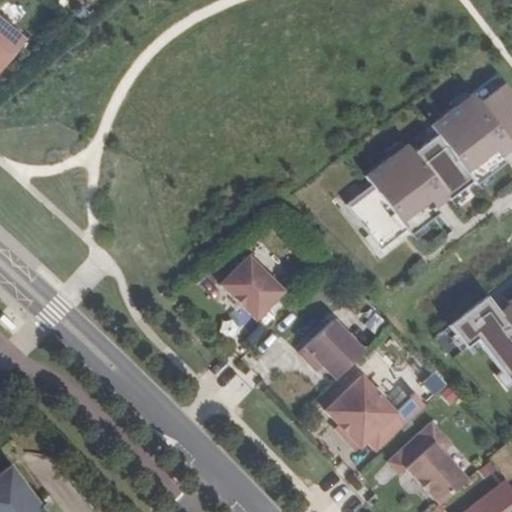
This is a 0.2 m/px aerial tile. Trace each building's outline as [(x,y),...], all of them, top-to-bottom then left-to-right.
[(0,69),(24,41),(0,20),(0,69)] [(511,95),(496,74),(429,125),(436,134),(412,152),(405,144),(364,175),(370,184),(345,204),(379,248),(405,229),(409,235),(438,212),(434,206),(445,197),(447,200),(472,181),(475,185),(504,163),(500,157),(511,148),(511,149),(511,95)] [(248,256),(219,283),(232,296),(235,293),(246,303),(242,307),(254,320),(283,292),(248,256)] [(511,298),(507,302),(509,305),(499,312),(487,297),(448,326),(466,349),(477,340),(508,381),(511,378),(511,298)] [(332,320),(298,353),(310,364),(315,359),(322,366),(335,379),(363,352),(332,320)] [(267,323),(239,349),(269,381),(297,355),(267,323)] [(310,364),(316,371),(322,366),(315,359),(310,364)] [(406,424),(384,401),(386,396),(378,387),(372,388),(361,376),(324,410),(338,425),(348,435),(345,439),(356,450),(367,440),(377,451),(406,424)] [(438,505),(465,480),(431,443),(441,434),(430,421),(386,462),(397,474),(404,468),(438,505)] [(338,425),(335,428),(345,439),(348,435),(338,425)] [(0,511),(43,511),(6,463),(0,467),(0,511)] [(489,463),(479,471),(485,478),(495,470),(489,463)] [(511,511),(511,490),(505,481),(464,511),(511,511)]
